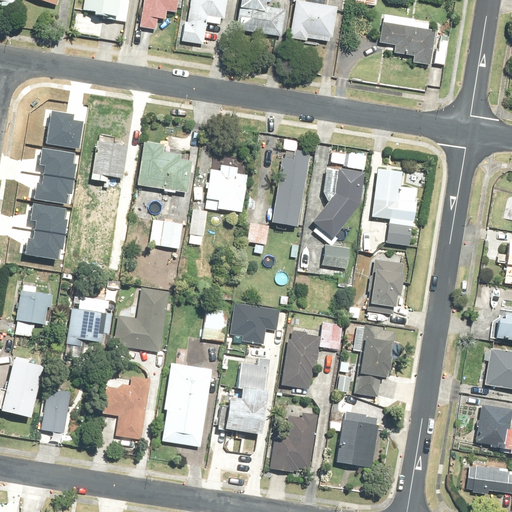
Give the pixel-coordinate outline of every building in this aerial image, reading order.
[(0,0),(0,7),(12,9),(13,0),(0,0)] [(82,0),(81,11),(91,12),(90,16),(101,18),(101,19),(113,21),(116,0),(82,0)] [(175,0),(141,0),(137,28),(154,31),(155,19),(163,21),(164,12),(174,13),(175,0)] [(222,20),(225,0),(188,0),(185,23),(183,22),(180,42),(201,45),(205,17),(222,20)] [(279,37),(283,10),(262,7),(263,0),(237,0),(233,31),(279,37)] [(303,0),(291,0),(291,1),(293,2),(287,39),(304,42),(305,39),(326,42),(327,38),(330,38),(334,8),(317,5),(317,0),(307,0),(307,4),(303,3),(303,0)] [(427,66),(433,31),(380,22),(377,43),(393,46),(392,54),(412,57),(410,63),(427,66)] [(442,66),(447,37),(438,35),(435,50),(433,50),(430,64),(442,66)] [(44,107),(40,138),(74,144),(78,120),(69,118),(70,111),(44,107)] [(280,159),(268,224),(294,228),(308,154),(294,151),(296,142),(283,140),(281,150),(291,152),(290,161),(280,159)] [(126,147),(94,142),(88,180),(102,183),(102,188),(106,188),(108,178),(120,180),(126,147)] [(163,145),(142,142),(135,186),(161,190),(161,192),(172,194),(172,192),(185,194),(190,162),(178,160),(179,155),(161,153),(163,145)] [(74,148),(37,143),(29,194),(66,200),(74,148)] [(217,171),(208,170),(203,199),(205,199),(204,209),(217,211),(217,210),(239,213),(245,176),(235,174),(236,169),(218,166),(217,171)] [(357,206),(362,173),(336,169),(332,195),(309,223),(329,239),(357,206)] [(400,173),(375,170),(369,218),(410,223),(415,189),(398,187),(400,173)] [(66,203),(30,197),(22,249),(58,254),(66,203)] [(200,246),(205,212),(191,210),(187,235),(188,235),(187,244),(200,246)] [(163,222),(152,220),(147,245),(177,250),(181,225),(171,223),(172,220),(163,219),(163,222)] [(267,226),(247,223),(245,243),(253,244),(252,253),(260,254),(262,245),(264,246),(267,226)] [(409,226),(387,223),(384,244),(406,247),(409,226)] [(511,241),(505,241),(502,266),(504,266),(502,284),(511,285),(511,241)] [(348,249),(323,245),(320,266),(345,270),(348,249)] [(402,264),(372,260),(365,311),(391,315),(393,297),(397,298),(402,264)] [(119,279),(106,277),(105,288),(107,288),(106,297),(112,298),(114,291),(118,291),(119,279)] [(21,292),(18,291),(13,321),(15,322),(13,335),(31,337),(33,324),(46,327),(51,295),(33,292),(34,288),(22,286),(21,292)] [(158,353),(168,292),(140,288),(135,319),(116,316),(112,340),(117,346),(158,353)] [(76,310),(69,309),(63,345),(78,347),(79,341),(98,344),(98,348),(106,349),(109,336),(106,335),(110,315),(101,314),(104,302),(78,298),(76,310)] [(235,301),(229,333),(242,335),(241,339),(262,343),(265,327),(275,329),(279,309),(235,301)] [(227,312),(205,308),(200,340),(222,343),(227,312)] [(493,339),(511,342),(511,316),(502,315),(501,321),(496,320),(493,339)] [(286,340),(278,386),(306,390),(308,380),(309,380),(311,370),(313,370),(317,348),(337,351),(341,326),(337,325),(337,323),(325,321),(325,323),(320,323),(318,337),(305,335),(305,333),(290,331),(288,340),(286,340)] [(381,328),(363,325),(351,394),(375,398),(379,378),(382,379),(382,377),(385,378),(393,333),(381,331),(381,328)] [(177,348),(174,363),(176,364),(187,365),(189,349),(177,348)] [(511,353),(488,349),(488,353),(484,353),(482,361),(486,362),(482,385),(511,390),(511,353)] [(226,398),(221,430),(257,436),(268,361),(256,359),(239,356),(234,389),(238,390),(236,400),(226,398)] [(0,413),(27,419),(39,368),(26,365),(27,360),(14,357),(13,362),(9,361),(0,399),(0,413)] [(198,448),(210,370),(169,364),(161,410),(164,411),(159,442),(198,448)] [(139,441),(148,380),(129,377),(128,386),(120,385),(116,389),(104,387),(100,414),(117,417),(113,437),(139,441)] [(68,394),(46,390),(39,431),(61,434),(68,394)] [(509,410),(479,405),(473,443),(488,446),(487,448),(508,451),(508,449),(511,450),(511,432),(505,431),(509,410)] [(342,421),(340,420),(333,463),(369,469),(376,426),(374,426),(376,419),(364,417),(364,416),(343,412),(342,421)] [(307,471),(316,416),(300,413),(299,418),(286,416),(283,435),(273,434),(268,470),(291,473),(291,471),(296,472),(297,469),(307,471)] [(72,438),(60,435),(59,444),(71,446),(72,438)] [(511,477),(505,476),(506,472),(467,467),(464,490),(470,491),(470,493),(485,495),(486,491),(511,495),(511,497),(511,477)]
